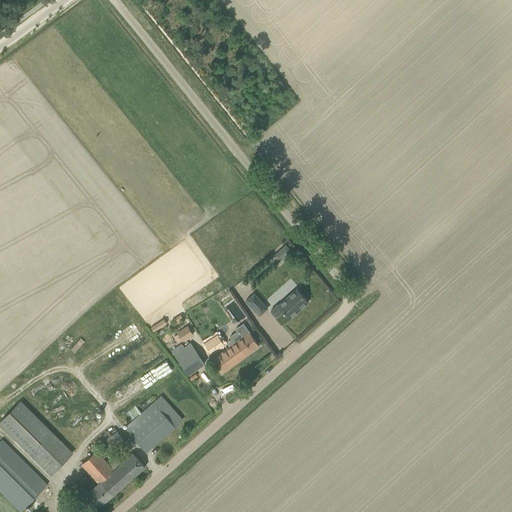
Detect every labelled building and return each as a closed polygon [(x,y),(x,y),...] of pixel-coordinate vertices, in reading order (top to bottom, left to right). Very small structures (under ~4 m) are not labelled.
[(274,256),(280,262),(291,251),(286,246),(274,256)] [(270,311),(276,317),(282,311),(289,319),(308,301),(297,289),(278,305),(277,305),(270,311)] [(245,301),(250,307),(259,300),(254,294),(245,301)] [(180,315),(171,321),(174,325),(183,320),(180,315)] [(164,319),(151,328),(153,332),(167,324),(164,319)] [(229,347),(212,359),(222,372),(258,346),(249,333),(242,324),(234,330),(236,332),(229,337),(231,339),(226,343),(229,347)] [(176,331),(183,341),(193,335),(186,325),(176,331)] [(203,343),(210,354),(224,344),(217,334),(203,343)] [(291,349),(298,345),(295,341),(288,345),(291,349)] [(171,351),(188,375),(205,363),(190,342),(179,350),(177,347),(171,351)] [(94,361),(105,351),(101,347),(90,357),(94,361)] [(20,380),(31,372),(15,353),(4,361),(20,380)] [(54,399),(58,404),(66,398),(62,393),(54,399)] [(0,420),(0,425),(50,475),(73,452),(20,400),(0,420)] [(153,402),(124,427),(146,451),(175,426),(153,402)] [(125,413),(130,420),(140,412),(134,405),(125,413)] [(92,443),(104,459),(125,443),(114,427),(92,443)] [(0,440),(0,492),(20,511),(47,484),(2,439),(0,440)] [(85,494),(98,508),(145,467),(132,453),(121,463),(116,458),(109,464),(96,450),(81,464),(98,483),(85,494)]
